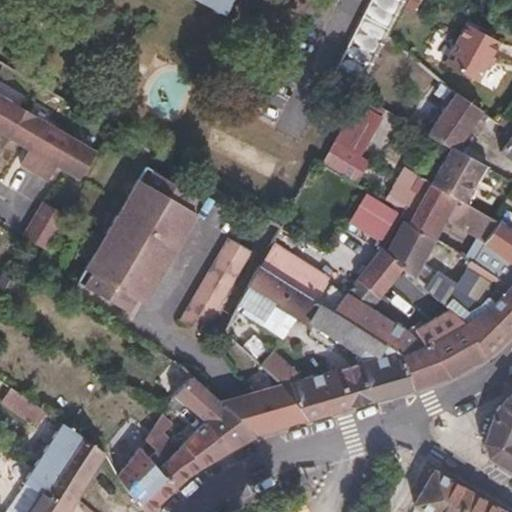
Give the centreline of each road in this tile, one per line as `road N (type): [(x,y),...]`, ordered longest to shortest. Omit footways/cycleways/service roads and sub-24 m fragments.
road 1 (residential): [(192,511),(231,484),(393,423)]
road 2 (residential): [(393,423),(511,500)]
road 3 (residential): [(393,423),(436,407),(511,357)]
